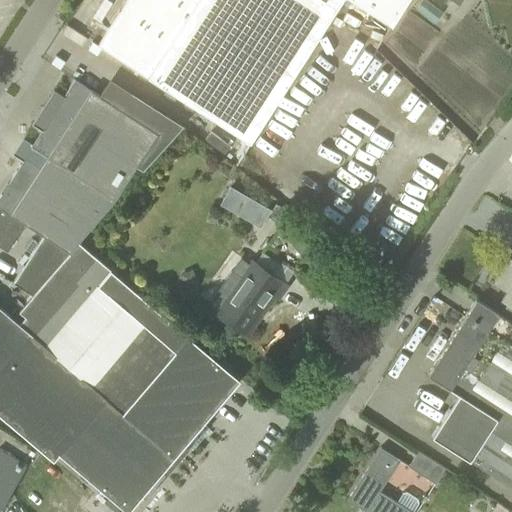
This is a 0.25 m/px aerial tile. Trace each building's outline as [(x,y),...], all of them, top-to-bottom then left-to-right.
[(351,0),(387,23),(402,0),(125,0),(97,44),(249,142),(340,0),(351,0)] [(31,294),(33,295),(79,242),(77,241),(107,208),(156,132),(91,89),(74,78),(63,95),(53,89),(42,106),(45,108),(35,124),(42,129),(7,183),(9,184),(3,194),(1,193),(0,193),(0,246),(7,251),(25,223),(43,235),(13,282),(32,294),(31,294)] [(229,186),(219,203),(260,227),(270,209),(229,186)] [(276,202),(267,215),(292,232),(301,219),(276,202)] [(79,242),(33,295),(31,294),(18,310),(25,317),(19,323),(29,331),(0,365),(0,414),(52,459),(57,453),(126,511),(164,467),(168,471),(191,445),(186,441),(239,379),(79,242)] [(511,259),(503,254),(487,279),(506,291),(499,301),(503,304),(498,312),(511,320),(511,308),(511,306),(511,259)] [(287,286),(254,262),(252,261),(250,264),(238,255),(235,259),(234,258),(221,277),(234,287),(216,312),(245,332),(272,295),(277,299),(287,286)] [(476,297),(465,314),(427,373),(458,393),(431,435),(511,487),(511,320),(498,312),(476,297)] [(0,365),(29,331),(19,323),(25,317),(18,310),(18,311),(15,308),(9,315),(0,306),(0,365)] [(399,459),(380,446),(346,499),(365,511),(363,511),(412,511),(417,502),(417,498),(406,491),(402,492),(396,501),(379,490),(399,459)] [(0,505),(26,465),(0,447),(0,505)] [(408,465),(435,483),(444,467),(417,450),(408,465)]
